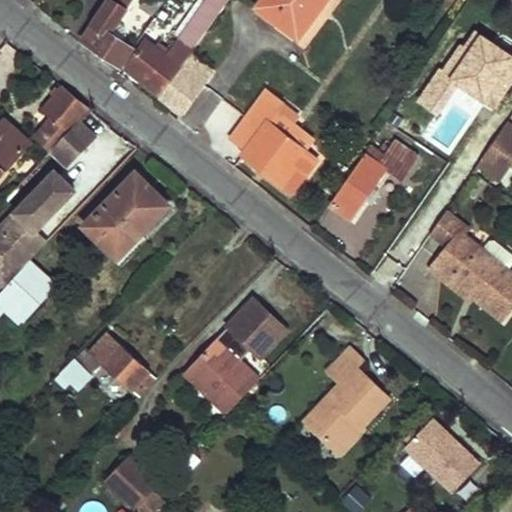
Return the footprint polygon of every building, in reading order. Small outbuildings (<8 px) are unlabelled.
[(110,0),(82,38),(122,66),(134,49),(113,33),(137,0),(110,0)] [(138,27),(135,32),(142,38),(149,28),(156,18),(155,16),(165,0),(164,0),(150,0),(144,8),(151,15),(141,28),(138,27)] [(169,0),(156,18),(149,28),(164,40),(185,10),(172,0),(169,0)] [(326,0),(262,0),(257,7),(298,38),(326,0)] [(125,69),(160,96),(185,61),(193,52),(194,49),(179,37),(168,52),(159,45),(156,50),(146,42),(125,69)] [(214,69),(193,52),(185,61),(196,70),(192,75),(202,85),(214,69)] [(185,61),(160,96),(182,112),(202,85),(192,75),(196,70),(185,61)] [(284,101),(277,96),(266,89),(233,135),(242,143),(249,148),(243,156),(282,187),(283,185),(287,190),(294,194),(319,160),(314,155),(310,152),(308,151),(269,121),(284,101)] [(66,129),(71,133),(82,122),(91,111),(65,90),(46,111),(66,129)] [(221,139),(242,114),(215,91),(194,116),(221,139)] [(284,101),(269,121),(308,151),(310,152),(318,139),(293,119),(298,112),(284,101)] [(29,144),(3,121),(0,124),(0,134),(20,153),(29,144)] [(58,148),(53,153),(70,168),(99,137),(82,122),(71,133),(58,148)] [(377,145),(335,202),(352,216),(389,167),(404,178),(433,139),(413,124),(395,147),(388,143),(383,149),(377,145)] [(71,133),(66,129),(53,143),(58,148),(71,133)] [(0,134),(0,176),(20,153),(0,134)] [(511,166),(511,140),(505,135),(489,157),(508,172),(511,166)] [(508,172),(489,157),(480,169),(500,184),(508,172)] [(52,167),(0,222),(0,285),(1,286),(46,239),(36,230),(75,188),(52,167)] [(134,172),(84,222),(99,236),(148,185),(134,172)] [(148,185),(99,236),(100,238),(98,241),(116,261),(142,234),(139,230),(165,203),(148,185)] [(472,227),(450,210),(448,213),(433,233),(434,233),(435,234),(434,235),(433,235),(433,234),(427,241),(442,253),(458,230),(465,236),(472,227)] [(475,299),(503,321),(511,310),(511,272),(508,269),(482,249),(465,236),(458,230),(442,253),(429,269),(472,303),(475,299)] [(511,253),(495,239),(489,240),(482,249),(508,269),(511,264),(511,253)] [(26,261),(0,288),(0,292),(13,304),(24,314),(53,284),(26,261)] [(0,318),(13,304),(0,292),(0,318)] [(251,348),(261,358),(287,330),(253,299),(228,325),(229,327),(251,348)] [(251,348),(229,327),(219,338),(241,360),(251,348)] [(107,334),(93,350),(105,361),(140,395),(155,379),(107,334)] [(225,412),(259,377),(241,360),(219,338),(217,336),(182,371),(225,412)] [(105,361),(93,350),(88,346),(75,360),(91,376),(105,361)] [(338,382),(303,420),(334,450),(358,425),(362,430),(391,400),(358,369),(365,361),(352,349),(329,373),(338,382)] [(75,360),(64,372),(80,388),(91,376),(75,360)] [(400,445),(450,493),(480,461),(430,413),(400,445)] [(362,430),(358,425),(334,450),(339,454),(362,430)] [(105,479),(134,507),(157,483),(128,456),(105,479)] [(338,501),(351,511),(358,511),(371,498),(353,483),(338,501)] [(80,511),(104,511),(90,500),(80,511)] [(426,511),(415,500),(403,511),(426,511)]
